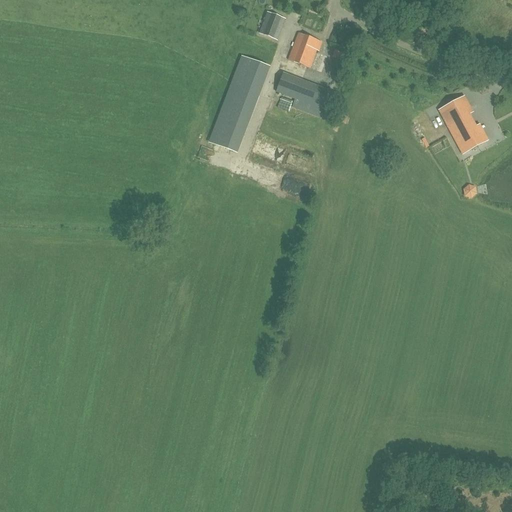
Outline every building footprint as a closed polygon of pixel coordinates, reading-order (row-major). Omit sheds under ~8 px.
[(286,20),(266,13),(259,34),(278,41),(286,20)] [(322,43),(299,34),(288,60),(309,69),(316,51),(318,52),(322,44),(322,43)] [(270,67),(241,56),(208,143),(237,154),(270,67)] [(283,73),(276,93),(295,100),(302,80),(283,73)] [(480,124),(476,126),(470,114),(474,113),(465,96),(438,110),(462,155),(489,141),(480,124)] [(201,158),(213,163),(217,151),(205,146),(201,158)] [(460,183),(461,155),(416,154),(415,182),(460,183)]
